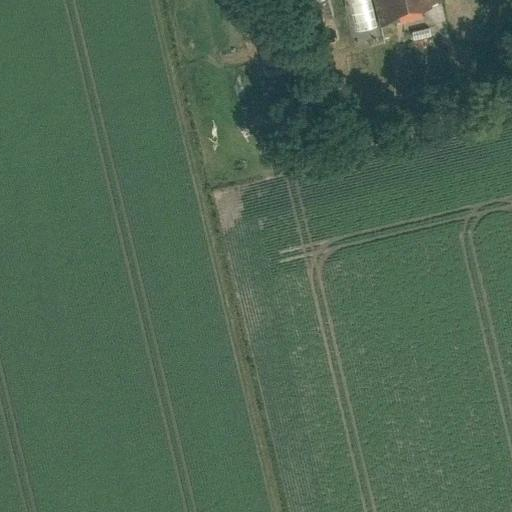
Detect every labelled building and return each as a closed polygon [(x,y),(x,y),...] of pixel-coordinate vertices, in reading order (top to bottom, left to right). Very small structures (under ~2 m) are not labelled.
[(312,25),(325,22),(319,0),(311,0),(308,1),(312,25)] [(363,0),(341,0),(346,24),(367,21),(363,0)] [(375,0),(381,25),(423,16),(422,6),(441,1),(440,0),(375,0)] [(301,57),(291,7),(262,13),(272,64),(301,57)] [(258,59),(268,58),(264,32),(255,33),(258,59)]
